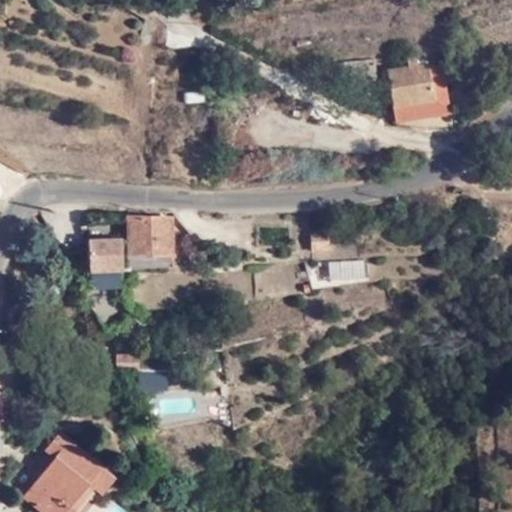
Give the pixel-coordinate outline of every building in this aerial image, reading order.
[(428,99),(429,111),(446,108),(439,64),(417,64),(414,55),(406,57),(408,63),(385,69),(391,106),(428,99)] [(375,83),(373,59),(322,63),(323,87),(375,83)] [(430,113),(429,111),(428,99),(391,106),(393,123),(430,113)] [(171,218),(127,216),(127,253),(171,254),(171,218)] [(311,249),(329,248),(328,232),(310,234),(311,249)] [(89,272),(121,270),(120,238),(88,239),(89,272)] [(61,281),(67,276),(61,267),(54,273),(61,281)] [(155,358),(156,349),(115,349),(114,368),(146,368),(145,358),(155,358)] [(43,511),(83,511),(113,477),(59,433),(45,450),(53,457),(23,495),(43,511)]
